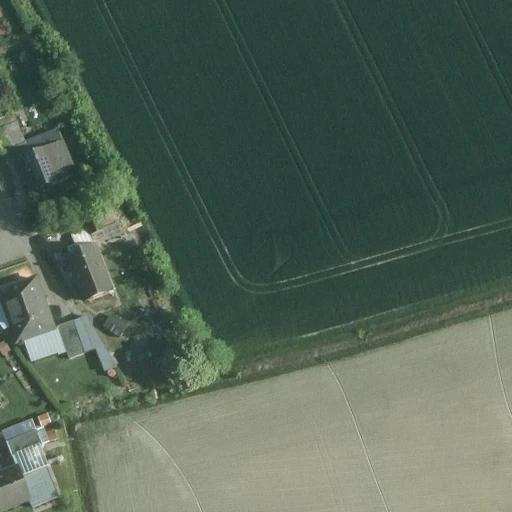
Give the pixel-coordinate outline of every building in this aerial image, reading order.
[(69,176),(57,142),(11,158),(23,192),(69,176)] [(91,243),(59,255),(76,304),(108,292),(91,243)] [(49,327),(30,273),(0,283),(0,307),(11,340),(49,327)] [(34,424),(0,434),(5,452),(39,442),(34,424)] [(0,502),(23,495),(12,463),(0,467),(0,502)]
